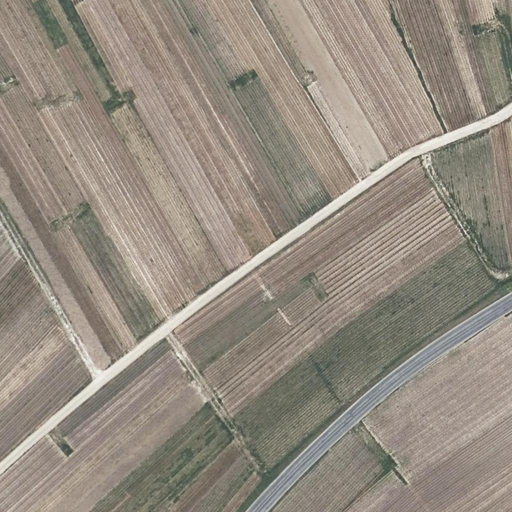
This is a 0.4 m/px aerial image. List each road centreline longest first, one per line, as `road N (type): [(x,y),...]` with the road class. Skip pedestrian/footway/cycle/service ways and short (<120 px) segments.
road 1 (track): [(0,466),(96,380),(398,157),(511,106)]
road 2 (tertiary): [(511,300),(407,363),(253,511)]
road 3 (track): [(96,380),(0,209)]
